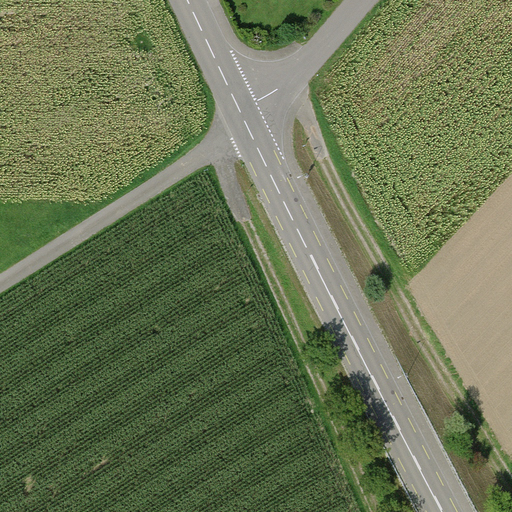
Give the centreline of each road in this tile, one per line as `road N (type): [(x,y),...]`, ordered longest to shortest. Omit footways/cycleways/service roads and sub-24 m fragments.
road 1 (track): [(511,488),(332,176),(292,77)]
road 2 (tertiary): [(245,114),(450,511)]
road 3 (track): [(214,140),(379,511)]
road 4 (track): [(245,114),(138,197),(0,282)]
road 5 (unclassified): [(245,114),(292,77),(358,0)]
road 6 (tertiary): [(190,0),(245,114)]
